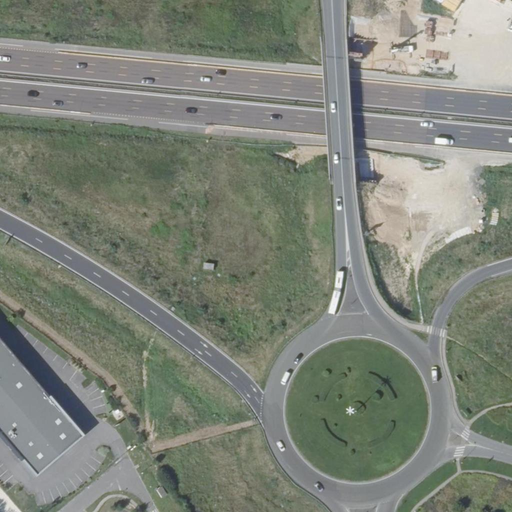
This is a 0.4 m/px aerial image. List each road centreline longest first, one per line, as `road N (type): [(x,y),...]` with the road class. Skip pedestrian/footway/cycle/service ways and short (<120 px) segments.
road 1 (motorway): [(511,106),(0,57)]
road 2 (motorway): [(0,94),(511,142)]
road 3 (secondary): [(328,0),(344,239),(340,295),(306,338)]
road 4 (secondary): [(395,332),(369,296),(355,239),(340,0)]
road 5 (motorway): [(0,222),(140,302),(242,381),(270,422)]
road 6 (motorway): [(430,366),(447,304),(465,283),(511,264)]
